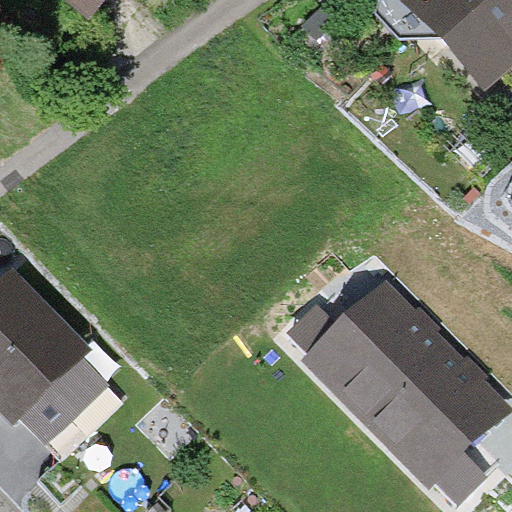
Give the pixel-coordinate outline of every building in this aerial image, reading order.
[(62,0),(89,24),(111,0),(62,0)] [(511,61),(511,0),(415,0),(409,6),(485,87),(511,61)] [(93,351),(14,271),(0,285),(0,417),(3,421),(13,431),(21,423),(84,361),(93,351)] [(309,353),(302,359),(430,487),(434,482),(456,504),(487,473),(467,453),(511,408),(511,406),(486,381),(490,376),(469,355),(464,360),(436,332),(441,326),(429,314),(417,302),(411,307),(386,282),(340,326),(317,303),(288,331),(309,353)] [(110,387),(84,361),(21,423),(47,449),(110,387)]
